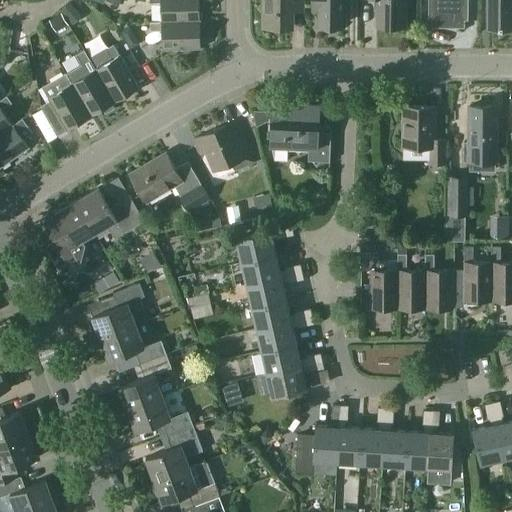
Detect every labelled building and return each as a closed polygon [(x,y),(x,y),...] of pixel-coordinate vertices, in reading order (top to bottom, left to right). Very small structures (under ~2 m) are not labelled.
[(70,0),(62,8),(70,17),(79,10),(70,0)] [(199,0),(149,0),(150,3),(161,3),(162,21),(200,20),(199,0)] [(262,0),(263,27),(293,27),(293,1),(304,1),(303,0),(262,0)] [(312,0),(313,9),(319,9),(319,25),(342,25),(342,0),(312,0)] [(377,0),(377,25),(413,26),(413,25),(406,25),(406,0),(377,0)] [(428,0),(428,18),(432,18),(432,26),(465,26),(465,19),(469,19),(468,0),(428,0)] [(511,0),(487,0),(488,26),(511,26),(511,0)] [(162,21),(150,22),(151,30),(162,30),(163,49),(201,47),(200,20),(162,21)] [(94,56),(90,59),(115,102),(140,87),(120,54),(119,55),(113,45),(106,49),(105,48),(93,55),(94,56)] [(81,64),(66,73),(91,116),(105,108),(107,112),(115,107),(113,103),(115,102),(90,59),(84,48),(75,53),(81,64)] [(46,103),(41,105),(50,120),(59,115),(68,130),(91,116),(66,73),(58,77),(42,87),(48,97),(50,100),(46,103)] [(0,99),(0,133),(13,125),(2,109),(11,102),(7,96),(7,95),(0,99)] [(272,104),(270,141),(272,141),(271,146),(272,146),(275,159),(288,160),(289,147),(309,148),(308,161),(330,162),(331,132),(319,131),(321,113),(321,106),(272,104)] [(404,105),(404,113),(403,145),(430,146),(430,162),(446,162),(446,139),(435,139),(436,106),(404,105)] [(471,106),(470,143),(464,143),(464,160),(469,160),(469,163),(495,163),(496,106),(471,106)] [(13,125),(0,133),(0,167),(28,147),(23,139),(32,133),(27,125),(23,118),(13,125)] [(225,126),(194,139),(201,154),(206,151),(214,169),(232,162),(235,169),(254,161),(243,135),(232,140),(225,126)] [(166,153),(130,174),(151,209),(152,208),(147,200),(174,184),(181,196),(190,210),(210,198),(202,184),(188,161),(176,168),(166,153)] [(99,188),(78,200),(96,231),(107,224),(115,237),(144,219),(131,198),(132,198),(119,175),(108,182),(110,185),(121,204),(112,210),(99,188)] [(448,175),(449,215),(468,215),(468,175),(448,175)] [(58,244),(47,250),(62,275),(73,268),(71,265),(81,259),(86,244),(83,239),(96,231),(78,200),(54,214),(58,221),(55,221),(53,222),(51,224),(50,231),(58,244)] [(509,225),(491,225),(491,235),(509,236),(509,225)] [(277,229),(279,238),(294,234),(292,226),(277,229)] [(237,239),(242,261),(276,253),(271,231),(237,239)] [(362,246),(362,270),(370,270),(370,307),(398,307),(398,270),(379,270),(379,246),(362,246)] [(482,300),(492,300),(492,262),(473,262),(473,246),(464,246),(464,300),(466,300),(469,304),(479,304),(482,300)] [(492,262),(492,300),(511,299),(511,261),(501,262),(501,246),(492,246),(492,262)] [(242,261),(247,283),(281,276),(276,253),(242,261)] [(398,307),(425,308),(425,270),(407,270),(407,254),(398,253),(398,270),(398,307)] [(425,270),(425,308),(454,308),(454,270),(435,270),(435,254),(425,254),(425,270)] [(286,267),(287,275),(303,271),(301,263),(286,267)] [(303,271),(287,275),(289,282),(304,279),(303,271)] [(281,276),(247,283),(252,306),(286,298),(281,276)] [(92,315),(100,337),(136,324),(132,312),(144,307),(140,298),(145,296),(140,282),(113,292),(118,306),(92,315)] [(213,315),(210,303),(208,293),(189,297),(194,319),(213,315)] [(252,306),(257,328),(292,320),(286,298),(252,306)] [(297,319),(313,316),(311,308),(296,311),(297,319)] [(313,316),(297,319),(299,327),(314,323),(313,316)] [(257,328),(262,351),(297,343),(292,320),(257,328)] [(135,350),(140,363),(167,353),(161,340),(144,346),(136,324),(100,337),(109,359),(135,350)] [(262,351),(268,373),(302,365),(297,343),(262,351)] [(119,386),(127,409),(163,395),(155,373),(172,367),(167,353),(140,363),(145,376),(119,386)] [(306,356),(308,364),(323,360),(321,353),(306,356)] [(323,360),(308,364),(309,372),(325,368),(323,360)] [(1,365),(0,365),(0,392),(11,388),(1,365)] [(302,365),(268,373),(273,396),(307,388),(302,365)] [(171,417),(163,395),(127,409),(136,430),(162,421),(167,434),(193,424),(188,410),(171,417)] [(493,402),(496,417),(504,415),(500,400),(493,402)] [(488,419),(496,417),(493,402),(485,403),(488,419)] [(340,420),(341,404),(333,404),(332,419),(340,420)] [(341,404),(340,420),(348,421),(349,405),(341,404)] [(385,423),(386,407),(378,407),(377,422),(385,423)] [(386,407),(385,423),(393,423),(394,408),(386,407)] [(431,425),(432,410),(424,410),(423,425),(431,425)] [(440,410),(432,410),(431,425),(439,426),(440,410)] [(0,444),(29,434),(20,411),(0,418),(0,444)] [(511,455),(511,419),(496,423),(504,457),(511,455)] [(504,457),(496,423),(474,428),(482,462),(504,457)] [(145,457),(154,480),(189,466),(186,456),(203,450),(198,438),(193,424),(167,434),(171,447),(145,457)] [(336,461),(339,426),(316,424),(313,459),(336,461)] [(336,461),(360,462),(362,427),(339,426),(336,461)] [(360,462),(383,464),(385,429),(362,427),(360,462)] [(383,464),(406,465),(408,430),(385,429),(383,464)] [(406,465),(429,466),(431,431),(408,430),(406,465)] [(431,431),(429,466),(452,468),(454,433),(431,431)] [(0,483),(15,478),(18,476),(14,466),(37,457),(29,434),(0,444),(0,483)] [(189,466),(154,480),(162,502),(188,492),(194,507),(221,497),(215,482),(198,488),(189,466)] [(20,489),(15,478),(0,483),(0,496),(10,493),(17,511),(25,511),(54,501),(46,480),(20,489)] [(225,511),(221,497),(194,507),(195,511),(225,511)] [(57,511),(54,501),(25,511),(57,511)]
